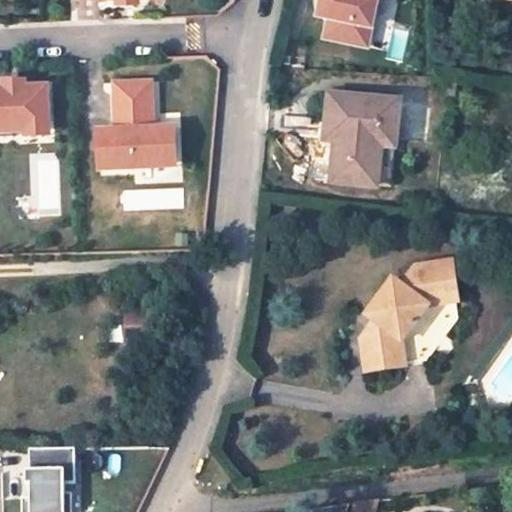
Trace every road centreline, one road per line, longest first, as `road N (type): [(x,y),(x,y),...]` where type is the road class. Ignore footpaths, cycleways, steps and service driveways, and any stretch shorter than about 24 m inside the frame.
road 1 (unclassified): [(157,497),(204,404),(252,40)]
road 2 (residential): [(511,472),(220,505),(157,497)]
road 3 (residential): [(0,47),(252,40)]
